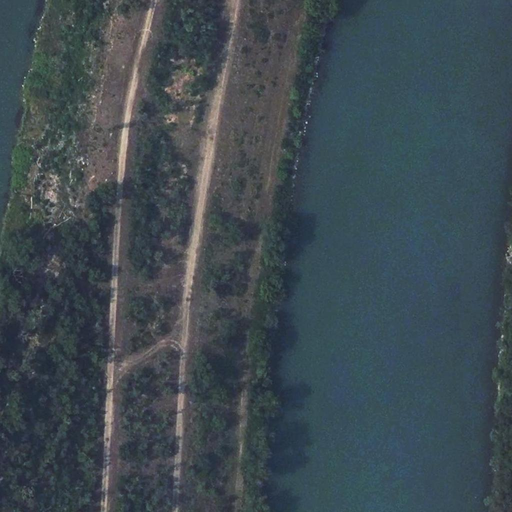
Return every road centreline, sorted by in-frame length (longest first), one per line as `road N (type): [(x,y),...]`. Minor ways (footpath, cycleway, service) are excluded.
road 1 (track): [(234,0),(183,302),(171,511)]
road 2 (track): [(102,511),(125,125),(152,0)]
